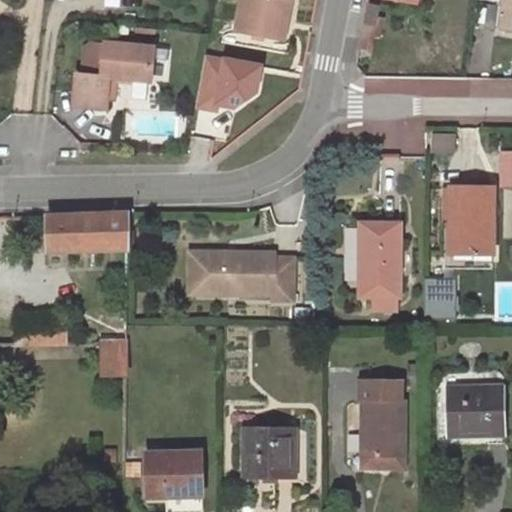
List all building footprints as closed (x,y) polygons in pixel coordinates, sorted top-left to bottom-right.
[(284,37),(290,0),(241,0),(236,28),(284,37)] [(511,0),(501,0),(498,27),(511,29),(511,0)] [(367,3),(363,24),(375,25),(380,5),(367,3)] [(154,51),(105,46),(104,48),(102,77),(87,76),(78,75),(75,103),(107,107),(111,78),(151,82),(154,51)] [(102,77),(104,48),(94,48),(90,51),(87,76),(102,77)] [(200,102),(262,116),(272,67),(211,54),(200,102)] [(511,91),(511,79),(495,81),(495,93),(511,91)] [(434,134),(434,149),(453,150),(454,134),(434,134)] [(451,186),(450,218),(457,218),(456,252),(493,252),(493,187),(451,186)] [(98,249),(128,248),(129,211),(98,212),(98,249)] [(73,250),(98,249),(98,212),(74,213),(73,250)] [(74,213),(47,213),(47,250),(73,250),(74,213)] [(444,252),(456,252),(457,218),(450,218),(444,219),(444,252)] [(360,296),(375,296),(396,295),(400,295),(401,223),(361,222),(360,296)] [(190,293),(202,293),(203,251),(190,251),(190,293)] [(275,252),(203,251),(202,293),(272,294),(272,299),(293,299),(293,257),(275,257),(275,252)] [(426,277),(426,295),(456,295),(456,277),(426,277)] [(395,309),(396,295),(375,296),(375,309),(395,309)] [(17,320),(17,343),(66,343),(66,318),(17,320)] [(127,342),(101,342),(101,373),(126,373),(127,342)] [(408,367),(408,381),(419,381),(419,367),(408,367)] [(362,398),(362,455),(388,454),(388,467),(404,467),(405,401),(401,401),(401,380),(360,379),(359,397),(362,398)] [(447,386),(448,433),(504,433),(503,385),(447,386)] [(245,430),(244,476),(293,476),(294,430),(245,430)] [(166,497),(166,511),(201,511),(201,451),(146,452),(147,497),(166,497)] [(362,455),(362,466),(388,467),(388,454),(362,455)]
